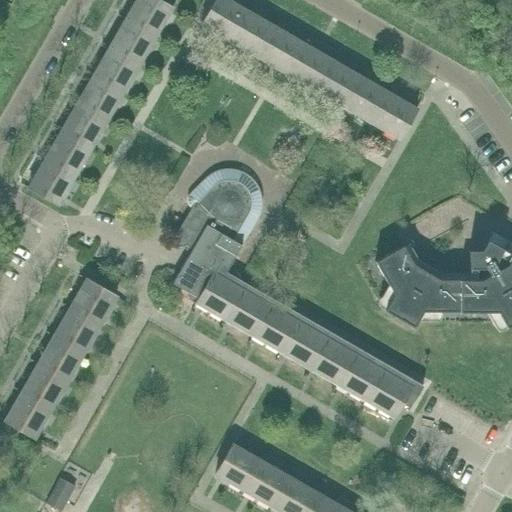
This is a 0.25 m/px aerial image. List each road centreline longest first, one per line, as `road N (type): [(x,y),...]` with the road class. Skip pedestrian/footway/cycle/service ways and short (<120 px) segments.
road 1 (residential): [(511,143),(463,77),(323,0)]
road 2 (residential): [(0,333),(60,227),(0,192)]
road 3 (residential): [(81,0),(0,136)]
